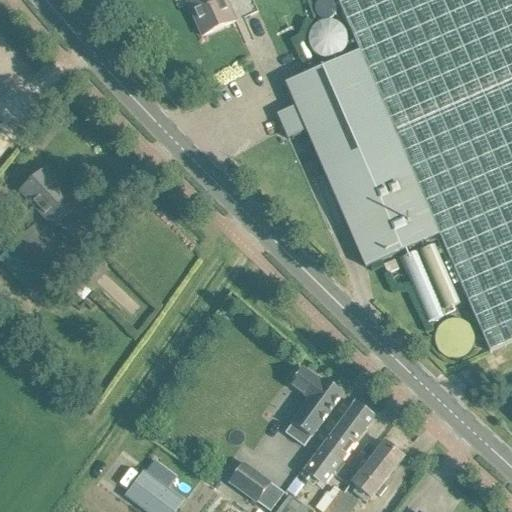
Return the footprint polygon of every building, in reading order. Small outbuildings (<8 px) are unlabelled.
[(226,0),(185,0),(202,37),(236,22),(226,0)] [(489,353),(511,343),(511,0),(336,0),(360,52),(286,84),(296,107),(277,115),(288,140),(306,132),(365,268),(439,236),(489,353)] [(78,206),(65,191),(63,193),(45,173),(47,171),(46,170),(22,192),(54,228),(78,206)] [(62,254),(34,223),(11,244),(39,275),(62,254)] [(410,254),(400,257),(425,322),(460,309),(450,283),(445,285),(439,269),(443,267),(434,244),(410,253),(410,254)] [(0,286),(0,305),(2,308),(12,297),(0,286)] [(311,438),(343,395),(324,381),(322,383),(303,369),(290,386),(310,400),(292,424),(293,425),(285,434),(304,448),(311,438)] [(324,485),(354,444),(366,428),(366,429),(367,428),(367,427),(373,419),(355,405),(349,414),(348,415),(306,471),(324,485)] [(382,485),(391,474),(403,458),(386,444),(353,486),(356,489),(353,493),(366,503),(369,499),(370,500),(375,494),(380,497),(387,488),(382,485)] [(243,464),(228,485),(256,505),(271,484),(243,464)] [(144,473),(126,498),(145,511),(177,511),(184,503),(144,473)] [(352,511),(357,506),(344,496),(331,511),(352,511)] [(307,511),(289,498),(278,511),(307,511)]
